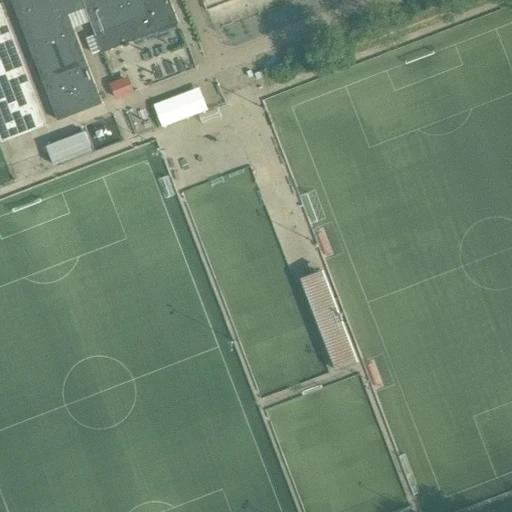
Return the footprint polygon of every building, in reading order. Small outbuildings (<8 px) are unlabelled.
[(11,0),(38,66),(53,103),(60,121),(63,119),(85,111),(102,104),(104,103),(69,14),(86,8),(104,52),(180,22),(177,16),(170,0),(11,0)] [(46,124),(0,3),(0,136),(2,141),(46,124)] [(123,79),(110,84),(115,98),(128,93),(123,79)] [(88,129),(48,143),(56,163),(95,149),(88,129)] [(335,371),(359,362),(324,270),(300,279),(335,371)]
